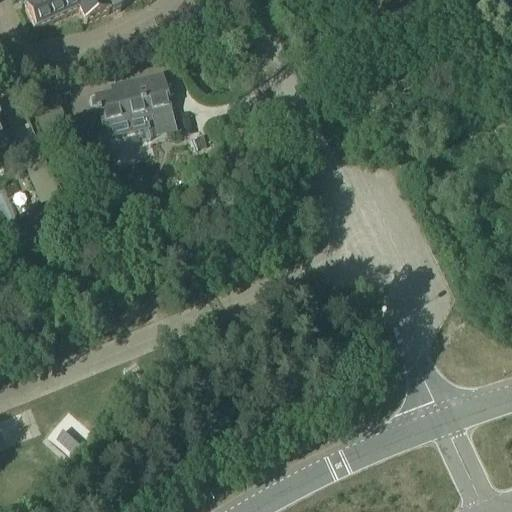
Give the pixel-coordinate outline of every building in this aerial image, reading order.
[(15,0),(17,2),(19,1),(20,5),(16,6),(20,14),(23,12),(25,15),(23,16),(32,37),(77,16),(83,30),(107,19),(106,17),(109,16),(111,20),(119,16),(117,13),(120,11),(121,13),(144,2),(143,0),(15,0)] [(111,99),(93,102),(96,117),(99,130),(104,129),(107,144),(139,136),(141,145),(149,143),(147,134),(148,134),(147,127),(151,126),(151,124),(151,122),(154,122),(168,119),(160,82),(110,92),(111,99)] [(55,95),(34,104),(40,117),(61,107),(55,95)] [(43,163),(24,171),(39,209),(45,207),(47,214),(62,208),(43,163)] [(81,211),(91,207),(89,202),(83,198),(77,201),(81,211)] [(63,225),(46,221),(43,237),(60,241),(63,225)] [(0,250),(7,266),(35,255),(28,239),(0,250)]
